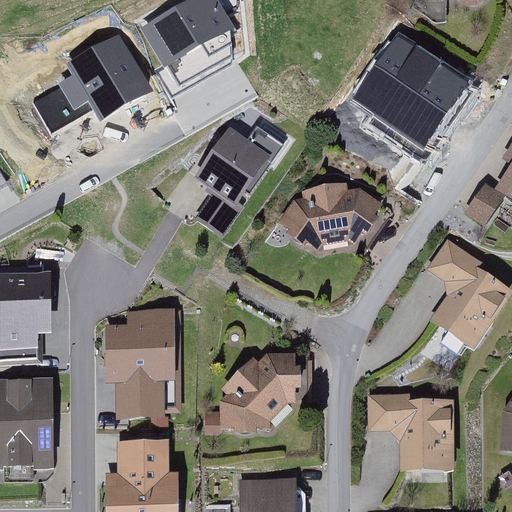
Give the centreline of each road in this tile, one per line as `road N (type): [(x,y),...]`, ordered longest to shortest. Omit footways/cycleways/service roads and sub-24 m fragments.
road 1 (residential): [(335,511),(333,346),(403,265),(511,91)]
road 2 (residential): [(0,223),(249,87)]
road 3 (residential): [(84,511),(84,268)]
